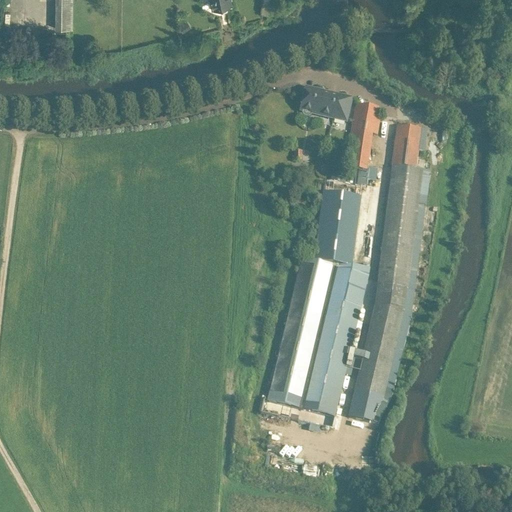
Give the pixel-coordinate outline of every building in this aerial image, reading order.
[(209,0),(212,10),(217,9),(217,12),(228,10),(227,7),(232,6),(230,0),(209,0)] [(183,33),(188,29),(184,24),(179,27),(183,33)] [(350,97),(340,94),(323,90),(318,89),(307,86),(300,111),(303,111),(303,114),(304,116),(308,117),(311,115),(311,113),(315,114),(334,119),(344,121),(347,110),(349,101),(350,97)] [(352,169),(366,171),(372,134),(376,135),(379,120),(380,116),(380,113),(378,110),(359,106),(356,108),(355,116),(354,118),(350,146),(355,147),(352,169)] [(391,166),(424,171),(427,152),(425,152),(427,131),(397,127),(391,166)] [(301,160),(302,151),(295,151),(294,157),(292,157),(292,161),(295,161),(295,160),(301,160)] [(408,292),(423,171),(392,167),(376,288),(377,288),(408,292)] [(325,179),(314,262),(347,266),(358,185),(366,186),(368,171),(366,171),(352,169),(351,179),(350,182),(325,179)] [(269,395),(267,402),(335,418),(357,326),(365,291),(368,277),(369,276),(370,270),(352,267),(331,264),(302,260),(298,276),(290,310),(269,395)] [(375,307),(355,391),(384,398),(404,314),(404,313),(408,292),(377,288),(375,307)]
